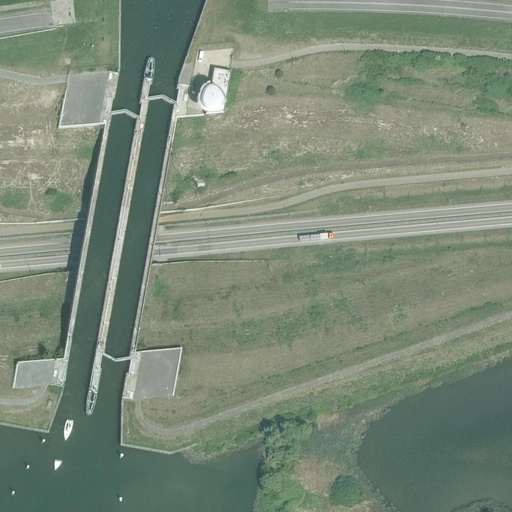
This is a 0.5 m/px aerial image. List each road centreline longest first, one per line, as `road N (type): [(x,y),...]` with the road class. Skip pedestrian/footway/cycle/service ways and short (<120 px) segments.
road 1 (unclassified): [(0,232),(253,210),(328,189),(511,170)]
road 2 (trunk): [(511,206),(0,252)]
road 3 (trunk): [(0,265),(511,221)]
